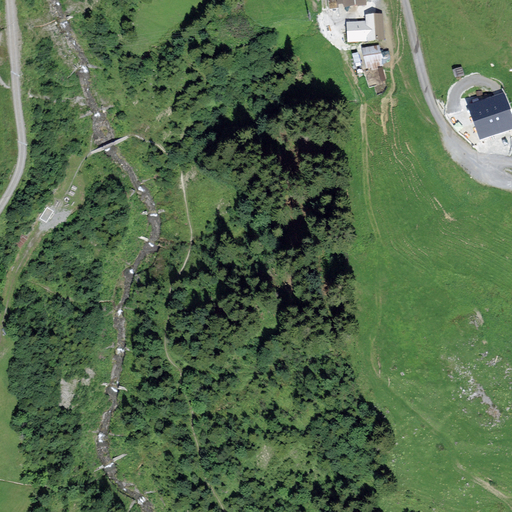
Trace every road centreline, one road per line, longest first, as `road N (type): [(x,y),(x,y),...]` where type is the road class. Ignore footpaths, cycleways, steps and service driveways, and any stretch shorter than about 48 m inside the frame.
road 1 (track): [(323,0),(362,98),(367,203),(378,243),(374,373),(446,442),(459,469),(511,505)]
road 2 (track): [(0,207),(21,148),(8,0)]
road 3 (track): [(0,329),(11,275),(57,217),(85,157)]
road 4 (track): [(405,0),(442,124),(493,165)]
road 5 (track): [(380,0),(394,59),(386,121)]
